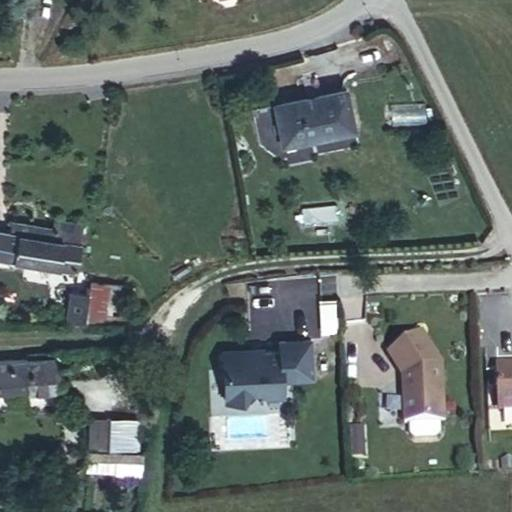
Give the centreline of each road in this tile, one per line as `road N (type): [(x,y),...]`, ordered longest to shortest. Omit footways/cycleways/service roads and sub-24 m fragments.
road 1 (track): [(511,242),(466,256),(301,259),(205,278),(182,298),(153,499)]
road 2 (residential): [(360,0),(313,33),(248,51),(74,78),(0,80)]
road 3 (unclassified): [(389,0),(511,243)]
